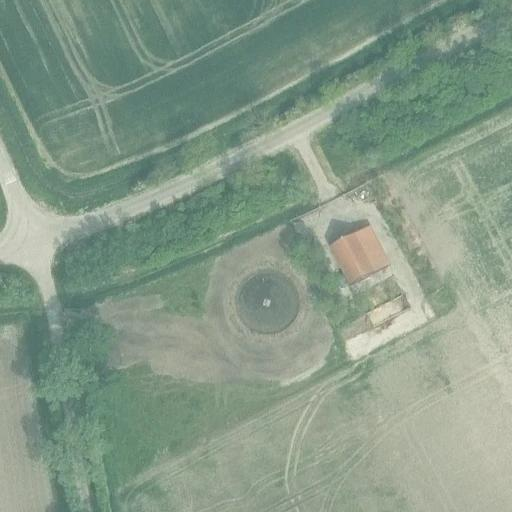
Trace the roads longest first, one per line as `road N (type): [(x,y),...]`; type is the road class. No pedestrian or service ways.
road 1 (unclassified): [(36,244),(200,178),(511,16)]
road 2 (unclassified): [(82,511),(36,244)]
